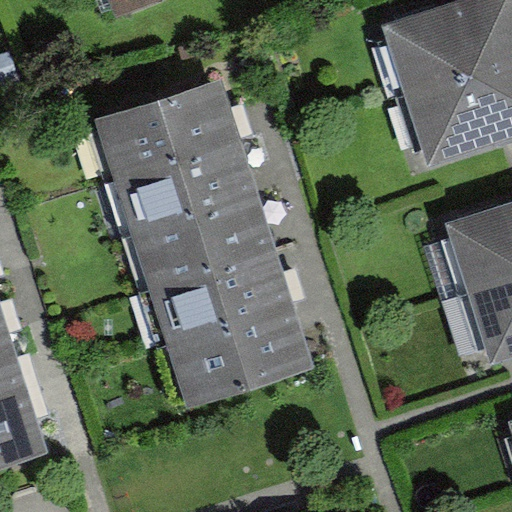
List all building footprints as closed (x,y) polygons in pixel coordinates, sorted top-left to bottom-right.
[(90,0),(98,20),(149,0),(90,0)] [(488,0),(397,29),(416,90),(511,59),(511,12),(508,0),(488,0)] [(511,59),(416,90),(436,150),(511,125),(511,59)] [(106,119),(124,176),(230,143),(212,86),(106,119)] [(124,176),(142,232),(248,199),(230,143),(124,176)] [(142,232),(159,288),(265,255),(248,199),(142,232)] [(511,211),(459,228),(479,289),(511,278),(511,211)] [(159,288),(176,344),(283,311),(265,255),(159,288)] [(511,278),(479,289),(498,349),(511,344),(511,278)] [(176,344),(194,400),(300,367),(283,311),(176,344)] [(0,343),(0,406),(21,400),(3,342),(0,343)] [(0,406),(0,469),(38,458),(21,400),(0,406)]
